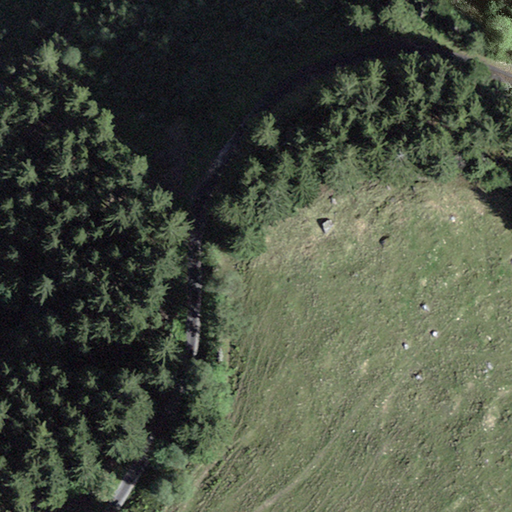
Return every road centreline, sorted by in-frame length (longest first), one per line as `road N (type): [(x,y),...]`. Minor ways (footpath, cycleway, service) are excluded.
road 1 (unclassified): [(198,223),(214,176),(245,130),(286,88),(334,61),(404,44),(511,77)]
road 2 (track): [(110,511),(187,369),(198,223)]
